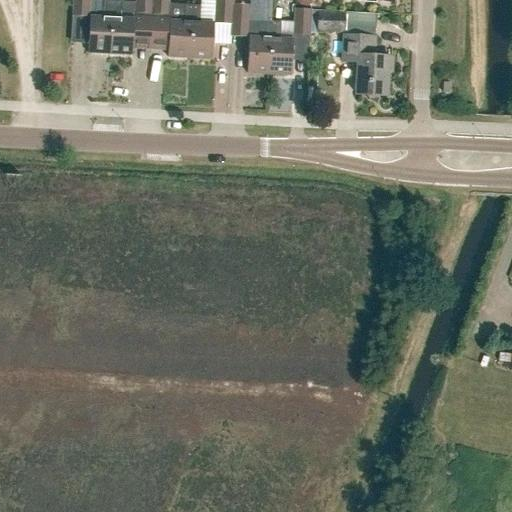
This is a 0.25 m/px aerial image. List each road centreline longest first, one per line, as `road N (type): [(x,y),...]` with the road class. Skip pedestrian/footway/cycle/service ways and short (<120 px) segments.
road 1 (tertiary): [(296,150),(0,135)]
road 2 (residential): [(418,144),(426,0)]
road 3 (tertiary): [(296,150),(416,175)]
road 4 (tertiary): [(418,144),(296,150)]
